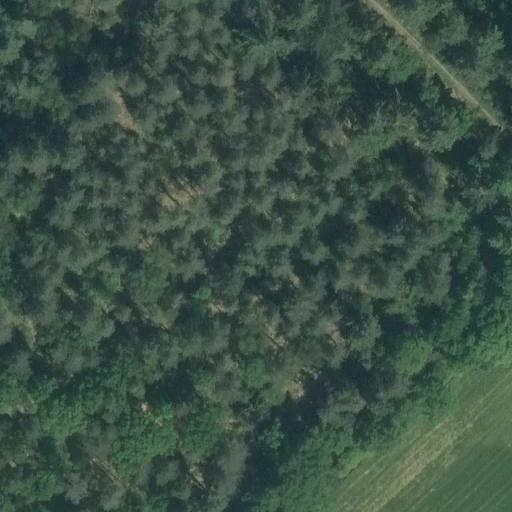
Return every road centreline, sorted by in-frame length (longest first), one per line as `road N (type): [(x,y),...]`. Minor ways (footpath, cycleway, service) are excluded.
road 1 (track): [(271,511),(511,284)]
road 2 (track): [(376,0),(511,125)]
